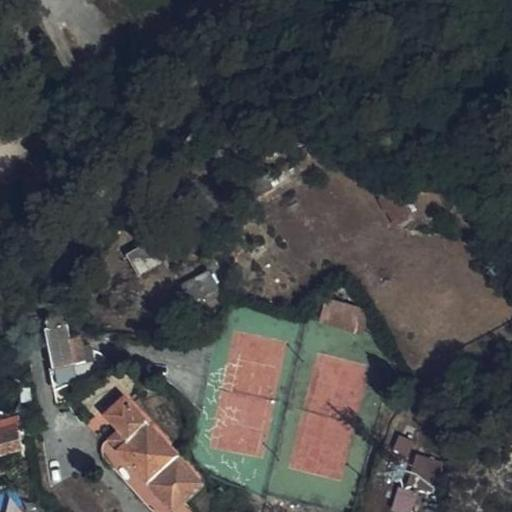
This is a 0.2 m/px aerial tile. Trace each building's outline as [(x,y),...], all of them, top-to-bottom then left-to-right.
[(225,152),(226,148),(224,144),(220,142),(216,143),(213,147),(212,151),(214,154),(218,156),(222,155),(225,152)] [(0,228),(0,245),(8,238),(0,228)] [(166,257),(155,236),(124,253),(135,273),(166,257)] [(221,296),(208,272),(177,289),(187,307),(204,298),(207,304),(221,296)] [(356,326),(360,309),(325,301),(321,316),(356,326)] [(43,328),(51,364),(76,359),(82,357),(78,339),(74,339),(72,333),(65,335),(60,315),(54,312),(42,315),(45,327),(43,328)] [(76,359),(51,364),(53,369),(77,364),(76,359)] [(103,413),(117,430),(125,439),(103,458),(153,511),(164,502),(172,511),(182,503),(203,483),(121,398),(103,413)] [(14,427),(0,431),(0,452),(21,446),(14,427)] [(125,439),(117,430),(103,442),(102,445),(101,447),(101,450),(101,453),(102,456),(103,458),(125,439)] [(446,461),(416,454),(407,489),(398,487),(391,511),(415,511),(420,494),(436,498),(446,461)] [(178,511),(185,506),(182,503),(172,511),(164,502),(153,511),(178,511)]
